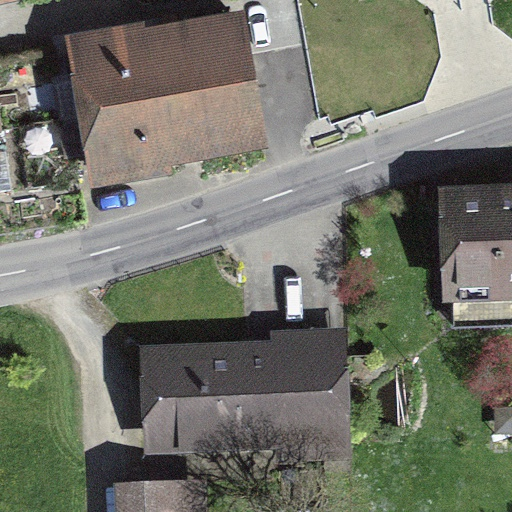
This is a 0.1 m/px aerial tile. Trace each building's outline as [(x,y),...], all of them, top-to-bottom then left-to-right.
[(73,111),(235,90),(226,23),(64,44),(73,111)] [(235,90),(73,111),(82,181),(244,155),(235,90)] [(511,197),(431,200),(434,308),(511,305),(511,197)] [(331,360),(137,362),(138,453),(332,450),(331,360)] [(203,511),(203,502),(105,503),(104,511),(203,511)]
